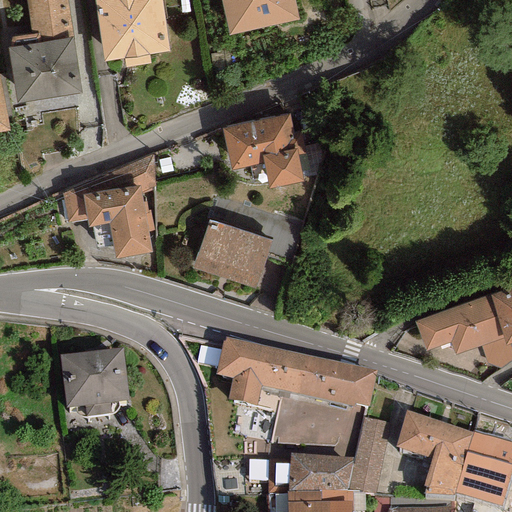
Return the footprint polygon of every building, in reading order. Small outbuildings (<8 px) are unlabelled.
[(28,0),(32,25),(72,19),(68,0),(28,0)] [(162,0),(96,0),(103,50),(168,41),(162,0)] [(297,0),(224,0),(230,25),(300,9),(297,0)] [(71,25),(8,35),(16,86),(79,76),(71,25)] [(0,65),(0,121),(10,119),(0,65)] [(292,110),(226,126),(236,166),(269,158),(276,183),(308,176),(292,110)] [(116,185),(87,191),(88,196),(63,201),(68,227),(112,219),(119,254),(155,247),(144,193),(151,193),(151,159),(113,174),(116,185)] [(210,216),(192,268),(255,291),(274,238),(210,216)] [(511,276),(489,284),(490,288),(503,329),(507,333),(511,330),(511,276)] [(490,288),(415,312),(425,342),(450,334),(454,344),(503,329),(490,288)] [(376,374),(224,339),(215,377),(233,381),(228,402),(255,408),(260,387),(368,411),(376,374)] [(123,351),(59,360),(66,412),(130,404),(123,351)] [(456,493),(473,436),(406,415),(397,449),(433,461),(424,497),(454,499),(456,493)] [(364,419),(353,461),(348,489),(375,495),(390,424),(364,419)] [(511,463),(511,447),(473,436),(456,493),(499,506),(511,463)] [(289,460),(267,460),(268,493),(347,493),(348,489),(353,461),(290,457),(289,460)]
